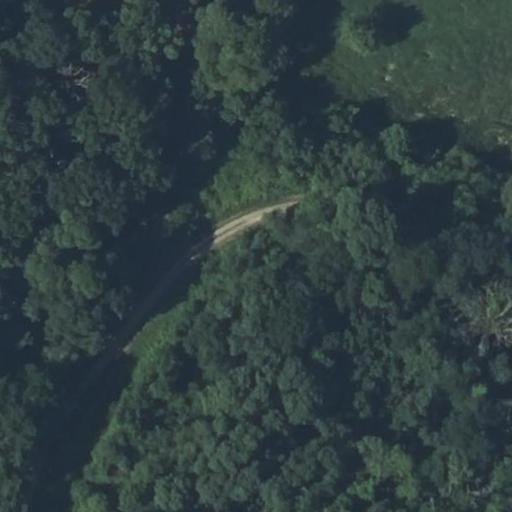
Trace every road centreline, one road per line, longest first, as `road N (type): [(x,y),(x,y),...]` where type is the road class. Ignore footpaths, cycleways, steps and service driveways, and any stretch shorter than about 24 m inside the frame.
road 1 (track): [(28,511),(35,469),(125,318),(180,260),(287,215)]
road 2 (track): [(125,318),(200,47),(76,0)]
